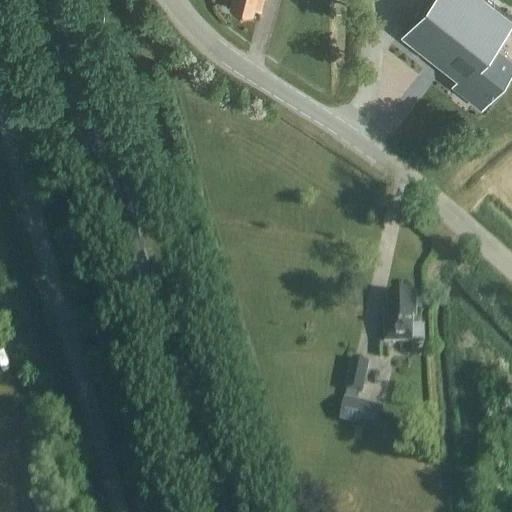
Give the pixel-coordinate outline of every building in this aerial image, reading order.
[(264,0),(232,0),(230,8),(253,14),(255,6),(262,8),(264,0)] [(511,23),(511,18),(488,0),(427,0),(402,33),(458,77),(464,82),(458,88),(482,107),(506,76),(500,71),(510,58),(494,46),(511,23)] [(386,316),(386,343),(413,343),(412,315),(416,315),(416,294),(390,295),(390,316),(386,316)] [(345,390),(362,393),(369,363),(351,359),(345,390)] [(339,421),(378,430),(383,407),(344,398),(339,421)]
